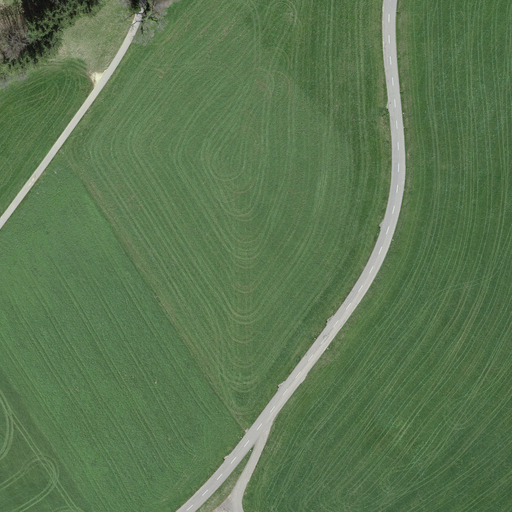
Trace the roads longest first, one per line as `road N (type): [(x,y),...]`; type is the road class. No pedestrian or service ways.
road 1 (tertiary): [(181,511),(264,419),(371,263),(394,184),(387,0)]
road 2 (unclassified): [(0,223),(101,79),(139,0)]
